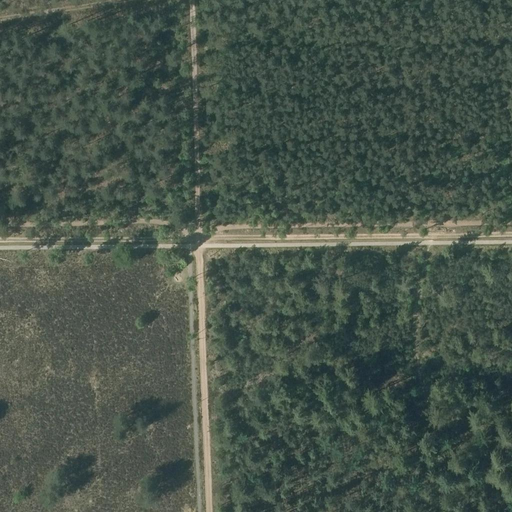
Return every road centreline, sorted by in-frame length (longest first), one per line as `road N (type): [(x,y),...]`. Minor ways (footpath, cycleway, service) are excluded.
road 1 (track): [(511,232),(201,236)]
road 2 (track): [(201,236),(209,511)]
road 3 (track): [(191,0),(201,236)]
road 4 (track): [(201,236),(0,240)]
road 5 (track): [(124,0),(0,19)]
